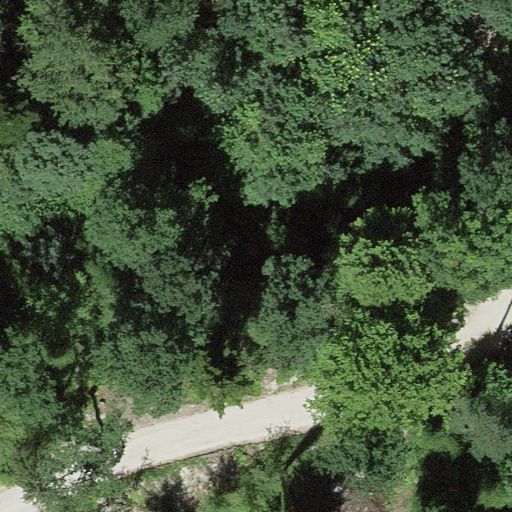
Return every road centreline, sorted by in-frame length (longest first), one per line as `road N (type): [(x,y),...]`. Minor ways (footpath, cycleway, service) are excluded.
road 1 (track): [(511,317),(479,346),(362,393),(99,461),(8,511)]
road 2 (track): [(183,0),(0,121)]
